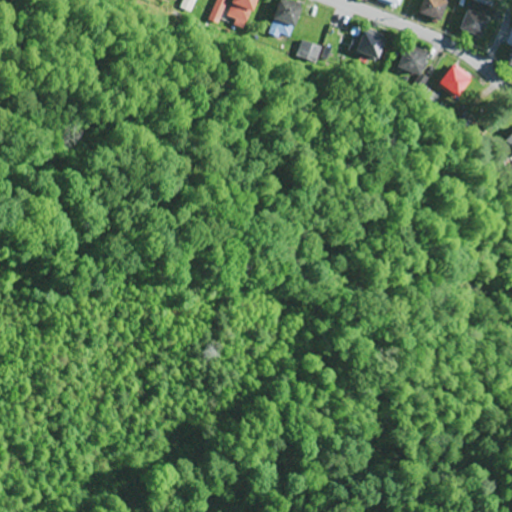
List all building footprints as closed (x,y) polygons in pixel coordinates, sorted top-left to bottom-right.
[(254,0),(216,0),(210,18),(223,22),(224,21),(245,28),(254,0)] [(278,0),(267,29),(289,37),(300,7),(281,0),(278,0)] [(444,0),(421,0),(417,12),(438,20),(444,0)] [(479,36),(492,0),(467,0),(457,29),(479,36)] [(377,59),(384,38),(361,30),(354,51),(377,59)] [(300,60),(318,60),(318,42),(300,42),(300,60)] [(418,74),(425,53),(404,45),(396,66),(418,74)] [(469,76),(450,63),(437,83),(456,96),(469,76)] [(511,129),(502,141),(511,149),(511,129)]
